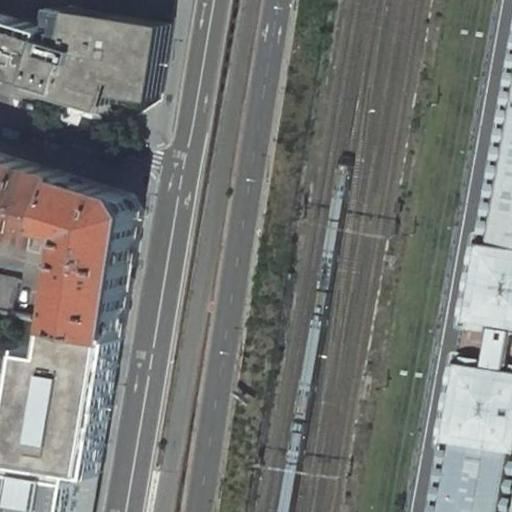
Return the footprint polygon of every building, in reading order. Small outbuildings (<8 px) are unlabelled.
[(0,73),(112,108),(124,71),(129,73),(127,91),(163,97),(175,22),(81,6),(77,34),(0,10),(0,73)] [(64,224),(76,176),(8,155),(0,185),(0,222),(59,240),(64,224)] [(85,231),(69,324),(125,336),(145,210),(135,193),(76,176),(64,224),(85,231)] [(511,511),(511,176),(503,229),(498,228),(482,319),(485,319),(483,329),(479,349),(477,348),(461,438),(465,439),(452,511),(511,511)] [(0,309),(14,313),(22,280),(0,275),(0,309)] [(103,473),(125,336),(69,324),(66,324),(61,348),(36,343),(30,378),(14,468),(73,479),(75,468),(103,473)] [(69,511),(76,479),(73,479),(14,468),(10,491),(6,511),(69,511)] [(96,511),(103,473),(75,468),(73,479),(76,479),(69,511),(96,511)] [(0,489),(0,511),(6,511),(10,491),(0,489)]
